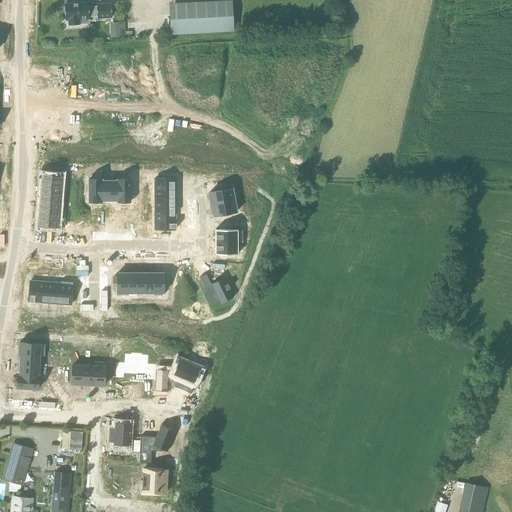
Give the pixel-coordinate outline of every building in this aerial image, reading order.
[(73,4),(64,4),(65,20),(69,20),(69,25),(79,25),(79,19),(89,18),(89,17),(97,16),(98,18),(112,17),(111,4),(97,5),(97,6),(89,7),(88,3),(78,3),(77,2),(73,3),(73,4)] [(215,37),(214,5),(162,7),(164,39),(215,37)] [(42,174),(42,183),(61,185),(61,176),(42,174)] [(155,178),(155,190),(175,190),(175,178),(155,178)] [(89,179),(89,202),(101,202),(101,181),(102,181),(102,179),(89,179)] [(118,200),(118,202),(130,202),(130,179),(117,179),(117,181),(118,181),(118,200)] [(101,202),(101,205),(110,205),(110,200),(110,181),(102,181),(101,181),(101,202)] [(110,181),(110,200),(118,200),(118,181),(117,181),(110,181)] [(42,183),(41,192),(60,193),(61,185),(42,183)] [(210,194),(208,194),(210,204),(234,200),(232,188),(210,192),(210,194)] [(155,190),(155,198),(175,198),(175,190),(155,190)] [(41,192),(40,200),(59,202),(60,193),(41,192)] [(155,206),(155,207),(175,207),(175,206),(175,198),(155,198),(155,206)] [(40,200),(40,208),(59,210),(59,202),(40,200)] [(234,200),(210,204),(212,215),(214,214),(214,216),(229,213),(230,220),(242,217),(241,211),(236,212),(234,200)] [(155,207),(155,215),(175,215),(175,207),(155,207)] [(40,208),(39,217),(58,218),(59,210),(40,208)] [(149,215),(149,229),(150,229),(150,236),(163,236),(163,229),(175,229),(175,228),(176,228),(176,227),(175,227),(175,224),(176,224),(176,223),(175,223),(175,215),(155,215),(149,215)] [(39,217),(38,226),(57,227),(58,218),(39,217)] [(215,229),(215,242),(238,242),(243,242),(243,230),(245,230),(245,222),(229,222),(229,229),(215,229)] [(215,242),(215,254),(238,254),(238,242),(215,242)] [(206,271),(198,274),(212,300),(219,297),(220,298),(233,292),(223,273),(210,279),(206,271)] [(113,278),(113,288),(117,288),(117,295),(128,295),(128,273),(117,273),(117,278),(113,278)] [(128,273),(128,295),(136,295),(136,273),(128,273)] [(136,273),(136,295),(137,295),(145,295),(145,292),(145,273),(136,273)] [(145,273),(145,292),(145,295),(145,299),(153,299),(153,295),(153,292),(153,273),(145,273)] [(153,292),(153,295),(164,295),(164,273),(153,273),(153,292)] [(30,281),(28,301),(30,301),(29,302),(30,302),(30,301),(34,301),(34,302),(35,302),(35,301),(43,302),(44,282),(30,281)] [(61,283),(59,303),(71,304),(73,282),(61,281),(60,283),(61,283)] [(44,282),(43,302),(51,303),(53,283),(44,282)] [(53,283),(51,303),(59,303),(61,283),(60,283),(53,283)] [(195,293),(174,293),(174,304),(178,304),(178,313),(192,313),(192,304),(195,304),(195,293)] [(19,344),(18,356),(20,356),(39,357),(39,345),(19,344)] [(116,362),(115,378),(124,378),(124,374),(135,374),(137,353),(131,353),(131,354),(125,354),(124,362),(116,362)] [(137,353),(135,374),(146,375),(146,379),(150,380),(155,380),(156,364),(148,364),(148,355),(142,355),(142,353),(137,353)] [(20,356),(19,366),(38,367),(39,357),(20,356)] [(65,360),(64,373),(70,373),(70,385),(81,385),(82,364),(72,364),(72,360),(65,360)] [(175,375),(171,385),(191,393),(200,369),(178,360),(172,374),(175,375)] [(82,364),(81,385),(92,386),(93,365),(93,363),(82,363),(82,364)] [(93,365),(92,386),(103,386),(104,375),(110,375),(110,363),(104,363),(104,365),(93,365)] [(19,366),(19,377),(38,378),(38,367),(19,366)] [(156,369),(155,390),(167,391),(168,370),(156,369)] [(17,377),(16,389),(31,390),(31,397),(43,397),(44,390),(37,390),(38,378),(19,377),(17,377)] [(111,429),(110,441),(115,442),(115,446),(128,447),(130,423),(116,422),(116,430),(111,429)] [(140,452),(139,462),(151,463),(152,450),(165,451),(165,450),(167,451),(176,431),(161,425),(156,437),(141,436),(141,440),(140,452)] [(71,440),(79,440),(80,432),(71,432),(71,440)] [(140,452),(141,440),(133,439),(132,452),(140,452)] [(13,443),(2,479),(22,485),(33,449),(13,443)] [(142,468),(141,480),(165,481),(165,475),(164,475),(164,469),(142,468)] [(53,489),(50,511),(68,511),(70,491),(71,473),(54,472),(53,490),(53,489)] [(141,480),(141,493),(163,494),(163,488),(164,488),(165,481),(141,480)] [(482,511),(488,488),(465,482),(457,511),(482,511)] [(34,511),(35,511),(31,511),(33,499),(12,497),(11,511),(34,511)] [(443,511),(447,504),(438,501),(434,511),(443,511)]
